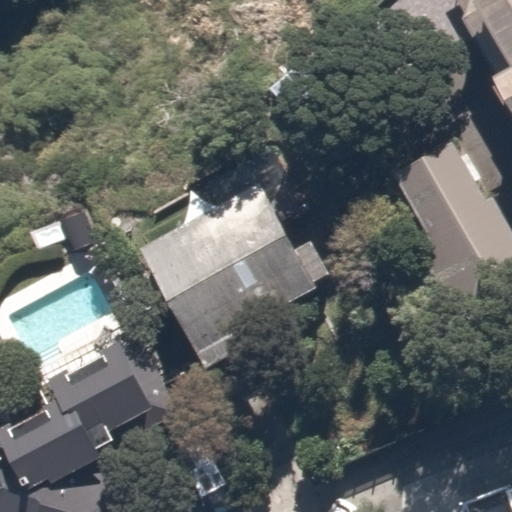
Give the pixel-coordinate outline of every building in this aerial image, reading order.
[(511,0),(480,0),(502,40),(481,51),(510,106),(511,105),(511,0)] [(435,274),(505,248),(511,245),(511,162),(478,175),(461,129),(391,155),(435,274)] [(270,174),(140,237),(201,362),(331,299),(270,174)] [(0,511),(120,511),(87,444),(183,396),(141,312),(34,365),(47,391),(0,413),(0,511)] [(511,511),(511,468),(436,496),(442,511),(511,511)]
